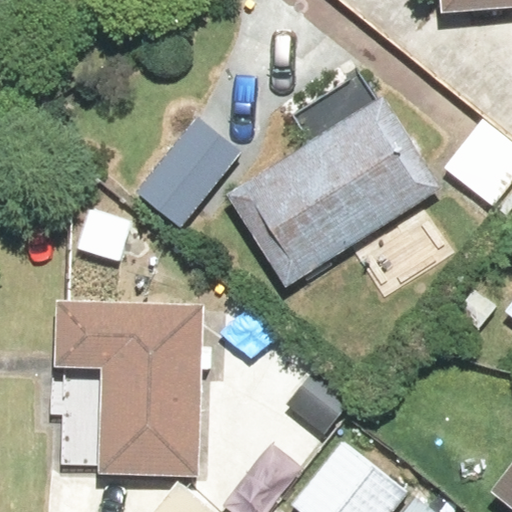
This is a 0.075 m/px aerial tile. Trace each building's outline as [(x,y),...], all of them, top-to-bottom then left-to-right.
[(280,101),(300,134),(235,175),(293,268),(343,237),(373,286),(446,241),(415,192),(436,179),(379,86),(367,93),(347,59),(280,101)] [(511,128),(478,102),(440,151),(495,194),(511,171),(511,128)] [(58,402),(54,463),(192,469),(199,357),(208,358),(211,311),(202,311),(202,297),(51,290),(44,401),(58,402)] [(511,290),(503,302),(511,308),(511,290)] [(373,511),(400,478),(340,430),(287,497),(305,511),(373,511)] [(511,455),(489,484),(511,503),(511,455)] [(224,511),(182,470),(141,511),(224,511)]
